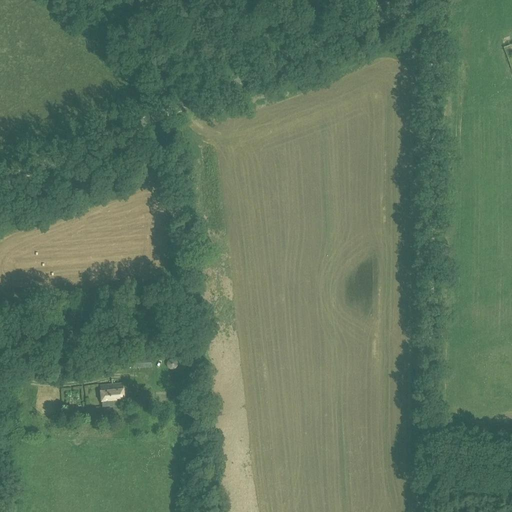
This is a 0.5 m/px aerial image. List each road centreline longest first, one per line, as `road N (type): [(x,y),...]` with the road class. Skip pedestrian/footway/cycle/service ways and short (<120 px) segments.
road 1 (track): [(435,0),(426,475),(435,511)]
road 2 (unclassified): [(0,181),(428,0)]
